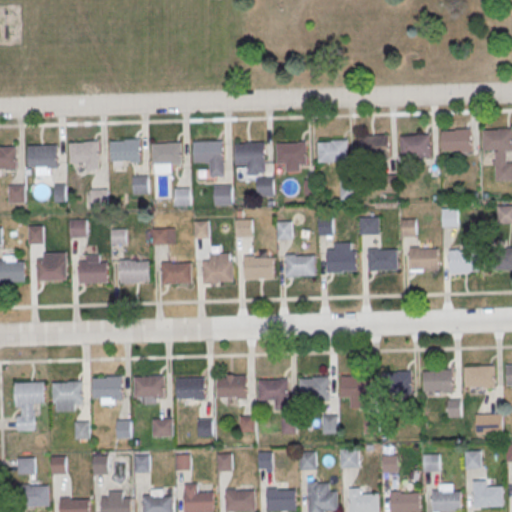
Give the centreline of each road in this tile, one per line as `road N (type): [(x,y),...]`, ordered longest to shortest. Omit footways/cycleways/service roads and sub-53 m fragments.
road 1 (residential): [(511,320),(0,336)]
road 2 (residential): [(511,93),(0,108)]
